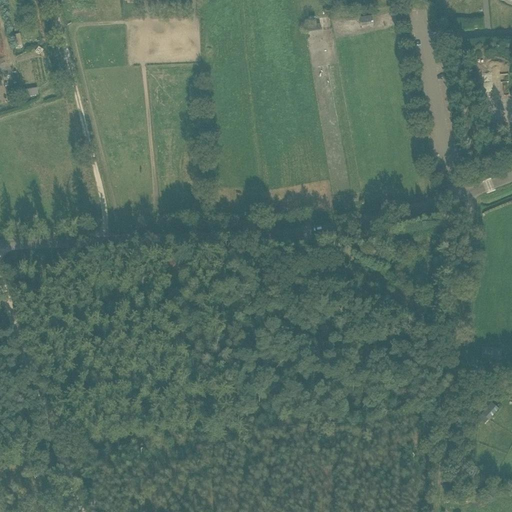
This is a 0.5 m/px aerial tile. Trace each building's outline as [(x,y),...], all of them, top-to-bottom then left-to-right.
[(373,17),(359,19),(361,27),(374,25),(373,17)] [(320,25),(307,27),(308,36),(322,34),(320,25)] [(22,45),(20,35),(12,36),(14,46),(22,45)] [(499,351),(485,349),(484,357),(498,359),(499,351)] [(485,425),(499,410),(492,404),(478,419),(485,425)]
